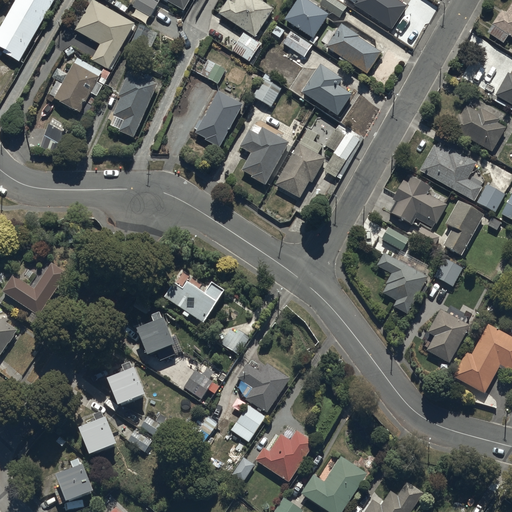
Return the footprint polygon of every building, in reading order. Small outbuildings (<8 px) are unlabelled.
[(17,0),(0,30),(0,49),(4,52),(2,55),(19,65),(56,1),(54,0),(17,0)] [(133,0),(131,5),(134,7),(133,9),(151,19),(161,0),(163,0),(184,12),(190,0),(133,0)] [(229,2),(220,16),(255,39),(273,12),(254,0),(238,0),(234,6),(229,2)] [(299,0),(285,21),(286,22),(311,39),(309,43),(314,46),(319,39),(317,38),(330,18),(317,9),(319,5),(340,19),(347,8),(334,0),(323,0),(321,4),(315,0),(299,0)] [(358,0),(354,6),(355,7),(392,31),(408,8),(395,0),(358,0)] [(93,1),(76,33),(100,46),(92,61),(111,72),(121,54),(120,53),(136,24),(93,1)] [(503,11),(488,34),(504,46),(510,37),(511,38),(511,4),(507,14),(503,11)] [(342,25),(326,48),(368,76),(383,54),(360,39),(360,38),(342,25)] [(151,32),(141,27),(127,57),(137,62),(151,32)] [(313,47),(291,32),(283,44),(291,50),(285,59),(299,68),(313,47)] [(262,45),(243,34),(233,52),(252,64),(262,45)] [(91,95),(98,99),(112,75),(104,70),(102,73),(89,66),(92,61),(85,57),(83,62),(78,60),(75,65),(63,86),(58,83),(49,98),(80,115),(91,95)] [(227,72),(210,62),(201,77),(218,87),(227,72)] [(322,66),(303,95),(339,119),(354,97),(339,88),(344,81),(322,66)] [(135,140),(158,86),(152,84),(154,78),(146,75),(144,79),(129,73),(118,99),(121,100),(113,118),(124,123),(119,133),(135,140)] [(511,74),(511,76),(509,74),(496,97),(511,105),(511,74)] [(266,75),(253,98),(271,108),(282,90),(271,84),(274,79),(266,75)] [(243,107),(218,93),(195,135),(206,142),(219,150),(243,107)] [(493,154),(506,130),(498,125),(500,120),(480,109),(478,113),(467,107),(462,117),(459,116),(451,130),(493,154)] [(72,135),(55,125),(48,137),(44,134),(39,142),(60,155),(72,135)] [(251,179),(266,187),(290,145),(264,130),(260,136),(250,131),(240,149),(251,155),(242,172),(252,177),(251,179)] [(309,130),(276,187),(300,201),(310,183),(313,185),(327,160),(319,156),(324,149),(315,143),(319,136),(309,130)] [(336,154),(324,172),(335,180),(361,142),(349,134),(347,137),(336,130),(325,147),(336,154)] [(475,204),(485,185),(470,177),(477,165),(451,151),(449,154),(435,146),(420,173),(421,173),(475,204)] [(437,227),(448,206),(427,196),(431,189),(411,179),(408,185),(404,183),(393,203),(397,205),(392,215),(412,226),(415,220),(432,229),(434,226),(437,227)] [(485,185),(475,204),(496,215),(506,197),(485,185)] [(511,197),(502,216),(511,221),(511,197)] [(485,217),(458,203),(446,226),(453,230),(443,249),(463,259),(482,223),(489,226),(488,228),(497,233),(502,224),(486,215),(485,217)] [(388,228),(381,240),(402,253),(409,240),(388,228)] [(421,229),(415,240),(434,250),(440,240),(421,229)] [(429,279),(385,254),(377,268),(392,276),(386,287),(387,288),(383,295),(397,302),(393,309),(408,317),(429,279)] [(445,259),(434,278),(454,289),(464,270),(445,259)] [(14,277),(2,294),(40,318),(68,275),(52,264),(34,291),(14,277)] [(174,286),(165,299),(205,327),(226,294),(213,285),(205,297),(187,285),(183,291),(174,286)] [(429,349),(427,352),(450,365),(471,327),(441,310),(428,334),(429,335),(423,345),(429,349)] [(0,358),(18,333),(7,325),(11,318),(4,314),(0,320),(0,358)] [(152,327),(138,332),(149,359),(176,348),(165,321),(163,322),(161,316),(153,319),(154,321),(150,322),(152,327)] [(467,354),(453,377),(486,396),(502,368),(511,373),(511,339),(489,326),(471,357),(467,354)] [(250,339),(239,332),(237,335),(231,330),(221,345),(239,356),(250,339)] [(290,381),(268,366),(266,368),(253,360),(239,380),(254,391),(248,401),(267,415),(290,381)] [(122,377),(108,383),(119,409),(147,398),(136,371),(134,372),(131,365),(123,369),(124,371),(120,373),(122,377)] [(213,384),(195,372),(186,386),(203,398),(213,384)] [(249,407),(231,433),(248,445),(267,419),(249,407)] [(94,426),(80,432),(90,459),(118,448),(107,422),(106,422),(103,415),(94,418),(95,420),(92,422),(94,426)] [(164,428),(148,418),(141,429),(157,439),(164,428)] [(152,443),(135,431),(127,443),(144,455),(152,443)] [(264,449),(255,463),(289,485),(315,443),(297,432),(290,442),(281,436),(270,453),(264,449)] [(244,459),(232,477),(243,484),(255,467),(244,459)] [(342,459),(325,484),(313,476),(301,495),(302,496),(326,511),(344,511),(368,476),(342,459)] [(95,495),(84,468),(82,468),(80,461),(71,465),(74,471),(56,478),(67,506),(95,495)] [(412,511),(424,495),(407,484),(398,497),(391,493),(385,503),(381,500),(377,505),(372,502),(365,511),(412,511)] [(280,485),(271,499),(279,504),(288,490),(280,485)] [(303,511),(284,499),(275,511),(303,511)]
